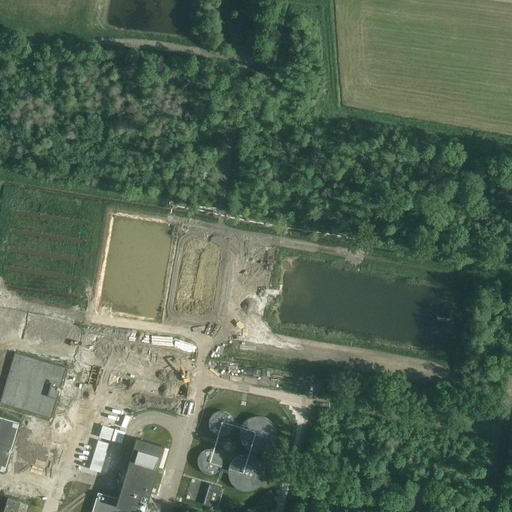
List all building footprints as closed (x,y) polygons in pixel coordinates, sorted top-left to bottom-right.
[(0,404),(51,419),(64,375),(66,368),(15,352),(0,401),(0,404)] [(234,424),(234,421),(234,419),(233,417),(232,414),(230,412),(229,411),(227,410),(224,409),(222,409),(220,409),(217,409),(215,411),(213,412),(212,414),(210,416),(210,419),(209,421),(210,425),(212,429),(214,431),(216,432),(218,433),(221,433),(223,433),(226,433),(228,431),(230,430),(232,428),(233,426),(234,424)] [(21,423),(0,416),(0,472),(5,474),(21,423)] [(274,436),(274,433),(274,430),(273,427),(271,424),(270,422),(267,420),(265,418),(261,417),(259,417),(255,417),(253,418),(250,419),(247,421),(244,424),(243,427),(242,430),(241,433),(241,436),(242,440),(244,443),(245,444),(248,447),(251,448),(253,449),(257,450),(259,450),(263,449),(266,447),(269,445),(271,443),(273,440),(274,436)] [(144,511),(149,496),(164,447),(136,438),(118,499),(98,493),(91,511),(144,511)] [(224,464),(224,461),(224,457),(222,455),(221,453),(219,451),(218,451),(214,450),(210,450),(207,451),(205,452),(203,454),(202,456),(201,459),(201,461),(201,463),(202,466),(203,467),(204,469),(206,471),(208,472),(210,473),(212,473),(214,473),(217,472),(221,470),(223,466),(224,464)] [(261,474),(262,472),(261,469),(260,466),(259,464),(257,461),(255,459),(253,458),(251,457),(247,456),(244,456),(241,457),(238,459),(236,460),(234,462),(233,465),(231,468),(231,471),(231,474),(232,477),(233,479),(235,482),(237,484),(240,485),(242,486),(245,487),(249,487),(251,486),(255,484),(257,483),(259,480),(260,478),(261,474)] [(210,484),(210,485),(204,505),(218,509),(225,489),(210,484)] [(25,511),(28,504),(7,498),(3,511),(25,511)]
